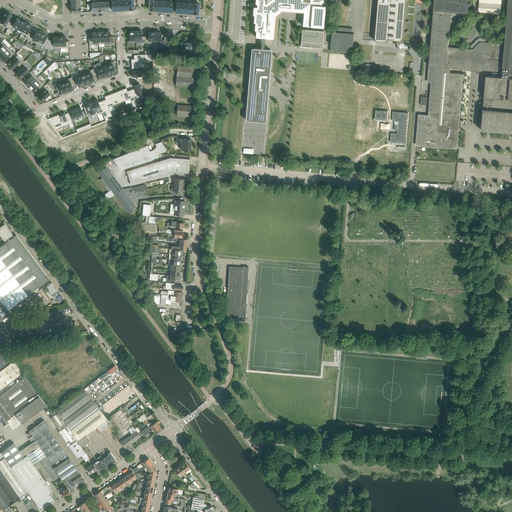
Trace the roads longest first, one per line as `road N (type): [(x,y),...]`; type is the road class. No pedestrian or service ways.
road 1 (unclassified): [(172,430),(216,396),(254,441),(511,459)]
road 2 (unclassified): [(172,430),(0,202)]
road 3 (residential): [(120,17),(121,79),(38,111),(0,71)]
road 4 (unknown): [(412,186),(421,0)]
road 5 (unclassified): [(508,196),(339,180)]
road 6 (residential): [(339,180),(202,167)]
